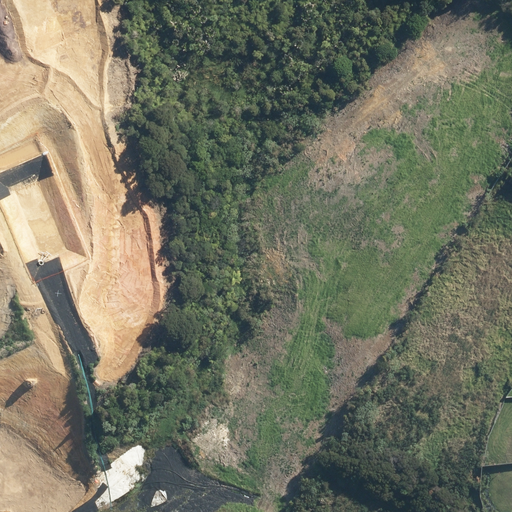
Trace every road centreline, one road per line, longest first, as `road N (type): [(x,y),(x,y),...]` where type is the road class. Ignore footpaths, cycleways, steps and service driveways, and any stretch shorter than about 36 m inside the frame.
road 1 (unknown): [(186,511),(249,403),(280,318),(291,245),(323,178),(386,100),(487,8)]
road 2 (residential): [(62,0),(140,199),(140,266),(128,294)]
road 3 (unknown): [(128,294),(74,376),(0,415)]
road 4 (unknown): [(0,362),(61,511)]
